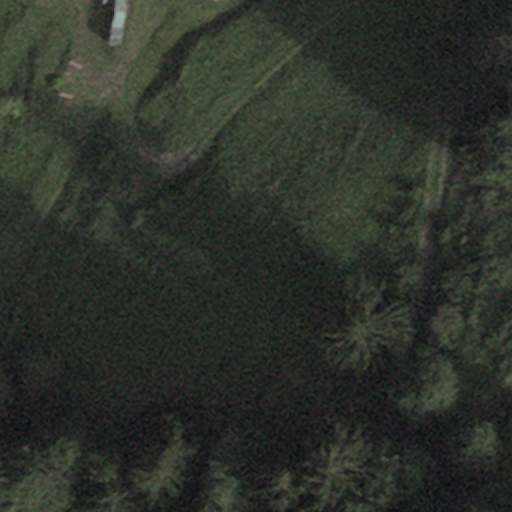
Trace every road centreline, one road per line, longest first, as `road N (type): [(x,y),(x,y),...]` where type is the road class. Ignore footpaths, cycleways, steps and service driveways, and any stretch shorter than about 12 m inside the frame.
road 1 (track): [(436,0),(343,50),(133,196),(118,88),(0,339)]
road 2 (track): [(511,394),(431,433),(488,0)]
